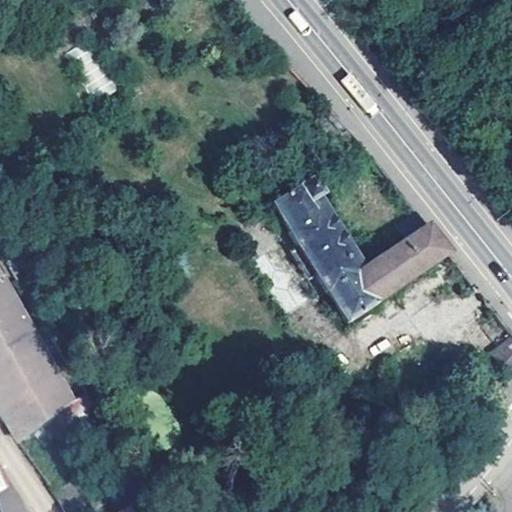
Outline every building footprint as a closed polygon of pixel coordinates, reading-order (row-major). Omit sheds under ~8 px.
[(316,197),(307,184),(268,208),(294,248),(312,276),(343,324),(446,256),(425,229),(405,242),(359,272),(313,200),(316,197)] [(397,229),(405,242),(425,229),(415,216),(397,229)] [(312,276),(294,248),(285,253),(304,282),(312,276)] [(0,430),(4,437),(7,436),(14,444),(40,423),(53,413),(65,403),(0,288),(0,430)] [(488,357),(507,382),(511,373),(511,340),(488,357)] [(68,435),(53,413),(40,423),(56,445),(68,435)] [(406,497),(416,508),(432,495),(421,483),(406,497)] [(0,511),(15,511),(0,490),(0,511)]
